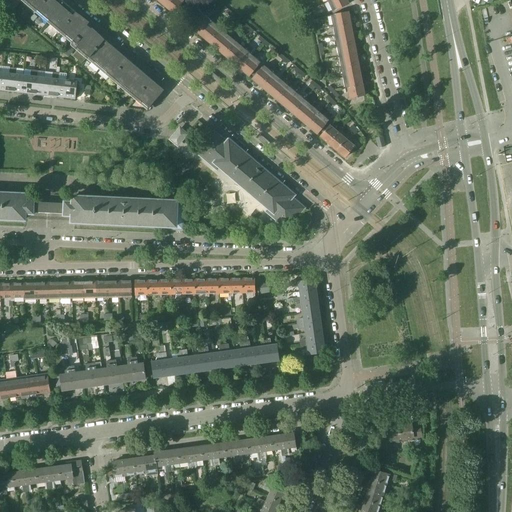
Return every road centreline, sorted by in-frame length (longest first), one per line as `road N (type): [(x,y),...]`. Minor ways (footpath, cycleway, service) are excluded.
road 1 (secondary): [(497,504),(502,383),(485,143)]
road 2 (secondary): [(464,155),(497,504)]
road 3 (residential): [(366,195),(133,0)]
road 4 (residential): [(40,268),(330,260)]
road 5 (residential): [(330,252),(41,241)]
road 6 (tertiary): [(90,433),(345,398)]
road 7 (residential): [(0,107),(144,125),(162,122),(193,89)]
road 8 (residential): [(193,89),(343,220)]
road 9 (residential): [(366,0),(407,154)]
road 10 (residential): [(86,0),(193,89)]
road 11 (tertiary): [(345,398),(330,260)]
road 12 (residential): [(303,511),(345,398)]
